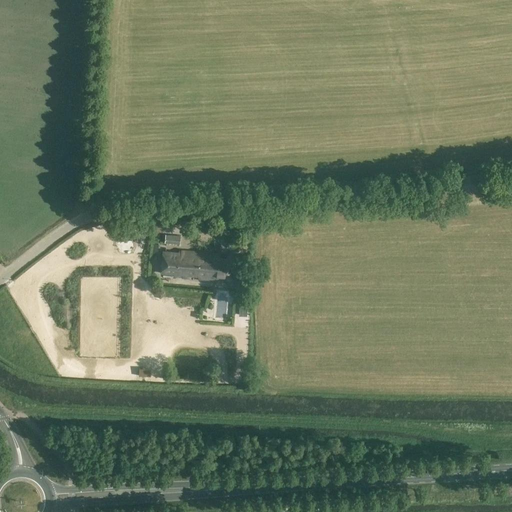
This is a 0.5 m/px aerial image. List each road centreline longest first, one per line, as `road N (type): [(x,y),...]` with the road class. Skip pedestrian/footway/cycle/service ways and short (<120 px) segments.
road 1 (unclassified): [(0,279),(73,224),(124,206),(414,188),(511,173)]
road 2 (primary): [(150,492),(511,469)]
